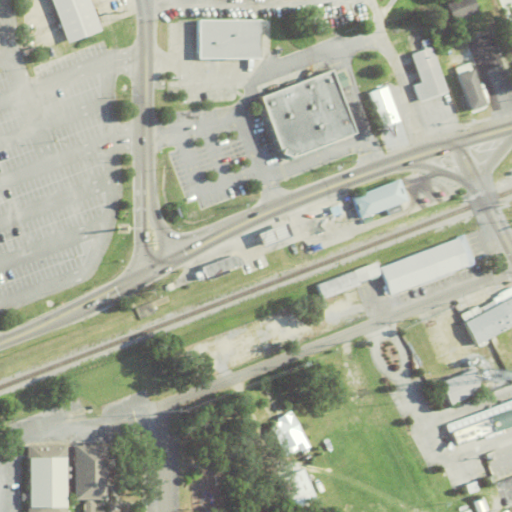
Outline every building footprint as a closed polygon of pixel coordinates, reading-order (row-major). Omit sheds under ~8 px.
[(49,0),(87,0),(99,31),(65,44),(49,0)] [(446,2),(451,0),(473,0),(478,10),(453,20),(446,2)] [(196,56),(196,19),(259,19),(259,56),(196,56)] [(412,84),(419,82),(409,53),(422,48),(419,40),(426,37),(445,91),(418,101),(412,84)] [(22,52),(33,47),(35,52),(24,56),(22,52)] [(471,68),(476,83),(480,82),(482,87),(479,88),(484,104),(468,110),(455,74),(456,73),(453,67),(467,62),(469,68),(471,68)] [(340,70),(345,84),(336,88),(353,131),(288,157),(278,153),(257,95),(329,69),(331,73),(340,70)] [(367,92),(385,85),(398,120),(380,127),(367,92)] [(388,215),(385,208),(359,218),(350,196),(395,179),(404,201),(398,203),(401,210),(388,215)] [(256,234),(284,222),(289,235),(261,246),(256,234)] [(465,265),(388,294),(378,267),(457,237),(456,235),(462,233),(474,263),(465,266),(465,265)] [(204,276),(196,280),(193,273),(201,270),(200,267),(231,255),(239,258),(241,263),(204,277),(204,276)] [(374,260),(378,272),(356,281),(357,283),(321,297),(324,305),(309,310),(305,299),(319,294),(315,283),(374,260)] [(511,296),(511,324),(475,344),(463,322),(466,321),(464,316),(507,293),(510,298),(511,296)] [(506,360),(494,335),(511,326),(511,375),(508,367),(504,369),(501,362),(506,360)] [(477,364),(474,365),(471,358),(478,355),(481,364),(478,365),(477,364)] [(439,382),(473,368),(482,390),(448,405),(439,382)] [(511,425),(501,430),(502,433),(483,440),(482,436),(454,446),(449,432),(446,433),(443,425),(511,398),(511,409),(511,410),(511,412),(511,425)] [(298,450),(295,444),(290,447),(293,451),(283,456),(266,423),(289,411),(307,445),(298,450)] [(66,452),(66,454),(70,454),(70,461),(65,461),(65,465),(73,465),(73,448),(104,448),(104,468),(108,468),(108,480),(104,480),(104,502),(72,502),(72,496),(65,497),(65,507),(66,507),(66,511),(83,511),(83,504),(93,504),(93,511),(108,511),(108,506),(118,506),(118,511),(26,511),(26,508),(28,508),(28,461),(26,461),(26,447),(66,447),(66,445),(70,446),(70,452),(66,452)] [(279,479),(302,469),(311,491),(289,501),(279,479)] [(463,485),(473,481),(477,489),(466,494),(463,485)] [(484,502),(496,497),(499,505),(487,510),(484,502)]
